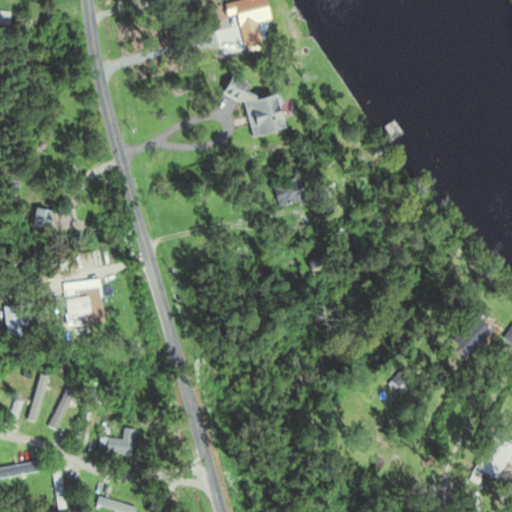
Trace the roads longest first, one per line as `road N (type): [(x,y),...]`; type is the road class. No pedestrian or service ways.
road 1 (residential): [(87,0),(113,136),(218,511)]
road 2 (residential): [(70,0),(0,227)]
